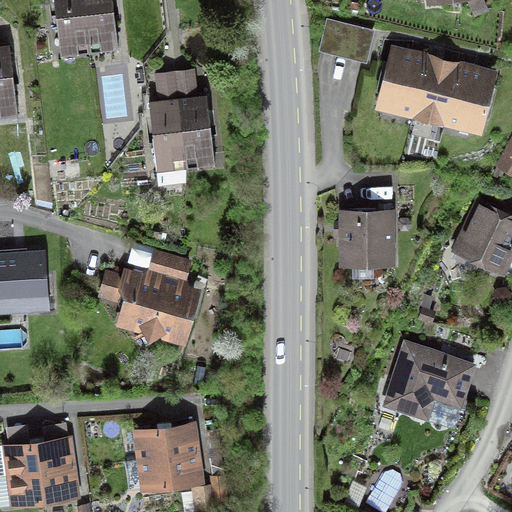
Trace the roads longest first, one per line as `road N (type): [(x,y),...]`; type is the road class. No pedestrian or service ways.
road 1 (primary): [(290,511),(278,0)]
road 2 (residential): [(446,511),(511,376)]
